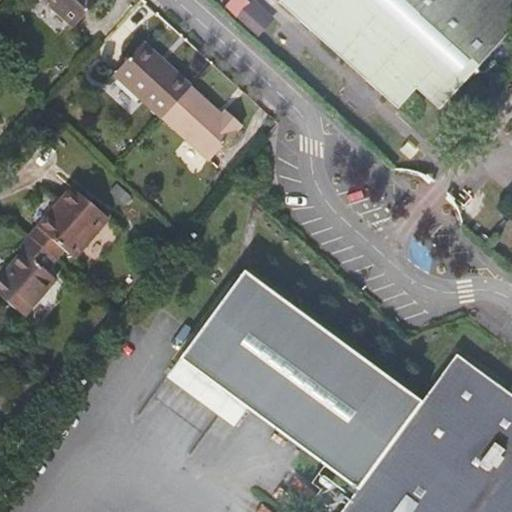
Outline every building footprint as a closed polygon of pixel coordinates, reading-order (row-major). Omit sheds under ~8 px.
[(99,0),(44,0),(74,28),(99,0)] [(244,5),(245,4),(241,0),(229,0),(225,5),(232,11),(235,14),(244,5)] [(249,0),(245,4),(244,5),(263,22),(268,17),(249,0)] [(511,0),(282,0),(326,40),(396,103),(416,81),(458,119),(473,102),(457,87),(511,25),(511,0)] [(263,22),(244,5),(235,14),(234,17),(252,33),(263,22)] [(189,86),(190,84),(166,62),(163,65),(140,42),(113,72),(159,117),(160,116),(164,112),(189,86)] [(217,114),(189,86),(164,112),(160,116),(206,160),(238,125),(222,109),(217,114)] [(30,237),(56,259),(64,250),(75,260),(109,219),(72,187),(30,237)] [(46,271),(56,259),(30,237),(20,248),(23,251),(0,277),(0,296),(24,317),(56,279),(46,271)] [(511,511),(511,387),(461,350),(423,402),(244,272),(179,360),(358,490),(342,511),(511,511)]
